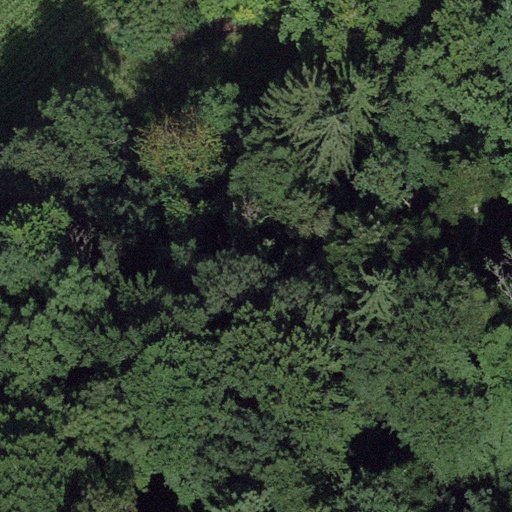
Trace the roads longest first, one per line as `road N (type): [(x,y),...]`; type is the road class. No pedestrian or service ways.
road 1 (track): [(0,152),(320,145),(511,274)]
road 2 (track): [(320,145),(511,154)]
